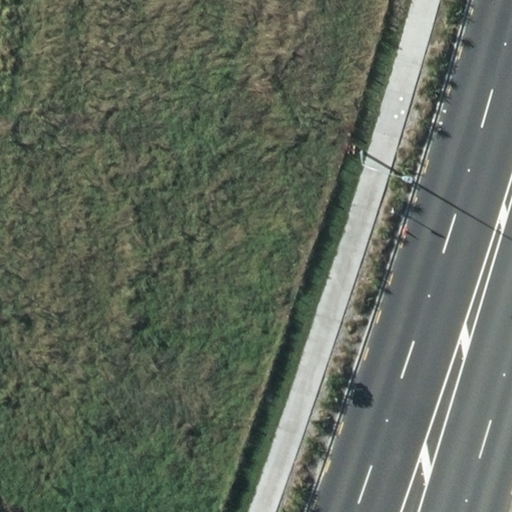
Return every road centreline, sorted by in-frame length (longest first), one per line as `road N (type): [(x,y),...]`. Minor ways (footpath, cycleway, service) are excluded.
road 1 (secondary): [(352,511),(504,0)]
road 2 (secondary): [(511,341),(460,511)]
